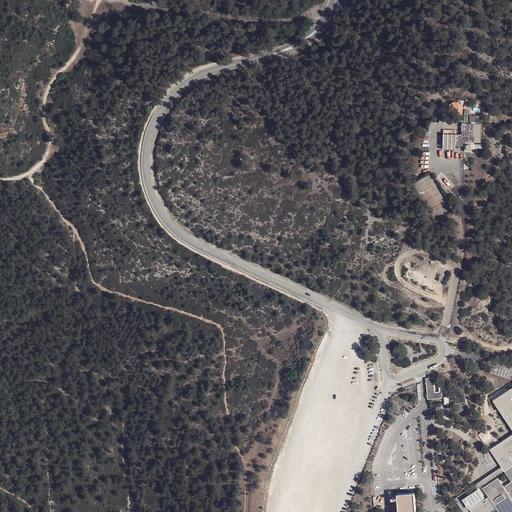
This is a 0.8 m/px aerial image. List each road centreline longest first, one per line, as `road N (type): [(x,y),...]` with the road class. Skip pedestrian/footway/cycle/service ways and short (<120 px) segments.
road 1 (residential): [(335,0),(300,43),(179,87),(148,137),(146,178),(158,210),(198,246),(380,330)]
road 2 (track): [(147,1),(286,21),(335,0)]
road 3 (residential): [(380,330),(385,372),(395,379),(440,360),(437,339)]
